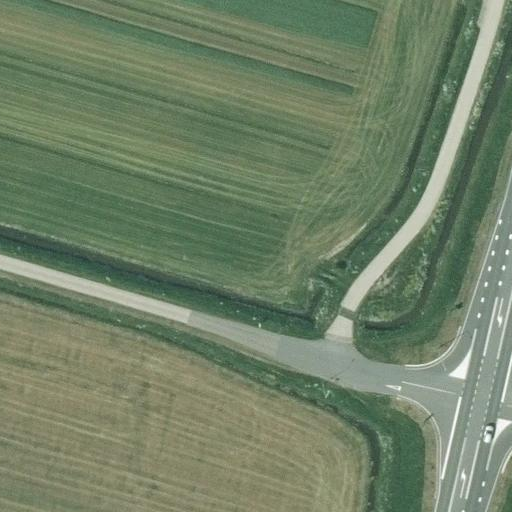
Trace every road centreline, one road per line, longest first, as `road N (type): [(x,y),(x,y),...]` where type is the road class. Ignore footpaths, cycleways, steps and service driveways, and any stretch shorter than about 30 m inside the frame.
road 1 (unclassified): [(322,362),(358,289),(422,214),(477,75),(495,0)]
road 2 (tertiary): [(322,362),(0,262)]
road 3 (trunk): [(511,204),(466,397)]
road 4 (tertiary): [(466,397),(322,362)]
